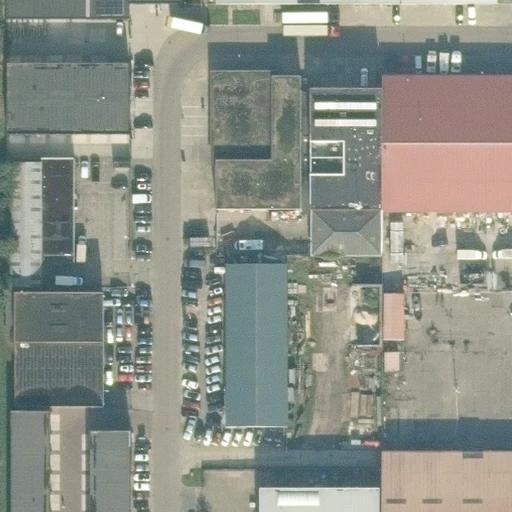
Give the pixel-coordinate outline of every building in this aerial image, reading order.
[(49,20),(48,0),(6,0),(7,20),(49,20)] [(48,0),(49,20),(89,20),(89,0),(48,0)] [(183,0),(89,0),(89,20),(131,20),(131,5),(183,5),(183,0)] [(7,64),(7,100),(28,100),(49,100),(49,64),(7,64)] [(69,100),(89,100),(89,64),(49,64),(49,100),(69,100)] [(89,100),(110,100),(131,100),(131,64),(89,64),(89,100)] [(511,76),(454,77),(383,76),(383,90),(383,213),(469,213),(508,213),(511,212),(511,76)] [(301,210),(301,77),(217,77),(216,210),(301,210)] [(383,90),(312,90),(311,90),(311,110),(311,257),(383,257),(383,213),(383,90)] [(7,135),(28,135),(28,100),(7,100),(7,135)] [(28,135),(49,135),(49,100),(28,100),(28,135)] [(49,135),(69,135),(69,100),(49,100),(49,135)] [(89,135),(89,100),(69,100),(69,135),(74,135),(89,135)] [(89,135),(110,135),(110,100),(89,100),(89,135)] [(131,100),(110,100),(110,135),(131,135),(131,100)] [(74,256),(74,160),(42,160),(42,163),(10,163),(10,287),(42,288),(42,256),(74,256)] [(131,169),(131,161),(114,161),(114,170),(115,170),(115,169),(131,169)] [(432,283),(432,263),(419,263),(418,237),(407,237),(408,284),(432,283)] [(492,265),(437,263),(436,277),(491,280),(492,265)] [(287,427),(287,265),(227,265),(227,427),(287,427)] [(474,285),(453,286),(454,306),(475,306),(474,285)] [(412,287),(391,286),(389,330),(410,331),(412,287)] [(450,289),(415,287),(414,307),(449,309),(450,289)] [(103,342),(103,295),(17,294),(17,342),(15,342),(15,343),(17,343),(17,406),(103,406),(103,343),(105,343),(105,342),(103,342)] [(390,344),(391,363),(405,363),(404,344),(390,344)] [(59,411),(11,412),(11,432),(59,431),(59,411)] [(59,431),(11,432),(11,452),(59,452),(59,431)] [(119,432),(91,432),(91,452),(131,452),(131,443),(131,439),(131,432),(129,432),(119,432)] [(59,452),(11,452),(11,472),(59,472),(59,452)] [(131,452),(91,452),(91,472),(131,472),(131,466),(131,462),(131,452)] [(511,511),(511,452),(383,453),(383,469),(382,511),(511,511)] [(59,472),(11,472),(11,492),(59,492),(59,472)] [(131,472),(91,472),(91,492),(131,492),(131,472)] [(260,489),(260,511),(380,511),(380,489),(260,489)] [(59,492),(11,492),(11,511),(59,511),(59,492)] [(131,492),(91,492),(91,511),(131,511),(131,492)]
